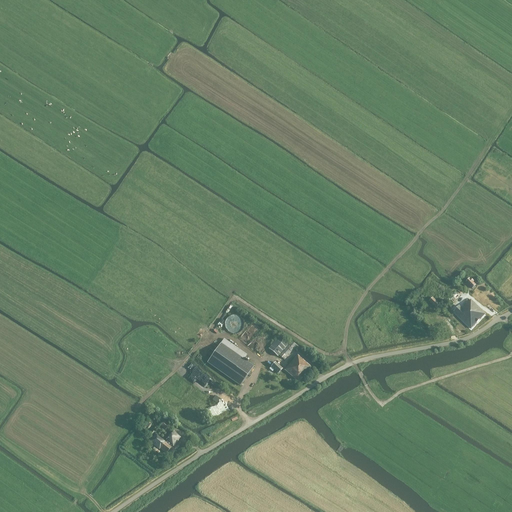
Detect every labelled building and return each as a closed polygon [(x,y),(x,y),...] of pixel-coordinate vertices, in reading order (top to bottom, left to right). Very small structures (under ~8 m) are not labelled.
[(470,280),(466,283),(472,289),(476,286),(474,283),(471,280),(470,280)] [(457,309),(463,301),(461,299),(461,298),(457,296),(458,295),(455,293),(450,298),(453,300),(450,304),(453,307),(454,306),(457,309)] [(433,299),(430,303),(437,309),(440,306),(433,299)] [(462,310),(460,307),(454,313),(472,330),(486,315),(471,301),(462,310)] [(226,319),(229,334),(242,331),(239,316),(226,319)] [(263,329),(250,346),(259,353),(265,347),(266,348),(274,338),(263,329)] [(278,358),(287,346),(278,339),(268,350),(278,358)] [(283,351),(279,357),(285,361),(295,350),(296,351),(297,351),(305,358),(308,355),(304,351),(291,342),(283,351)] [(254,367),(221,344),(208,364),(241,387),(254,367)] [(299,383),(301,381),(311,368),(298,356),(285,371),(299,383)] [(271,369),(269,370),(272,373),(274,371),(278,375),(282,370),(275,364),(271,369)] [(174,447),(179,442),(178,441),(181,438),(174,432),(174,433),(166,441),(168,442),(166,443),(155,435),(149,442),(159,450),(160,449),(167,454),(171,448),(170,447),(172,446),(174,447)]
